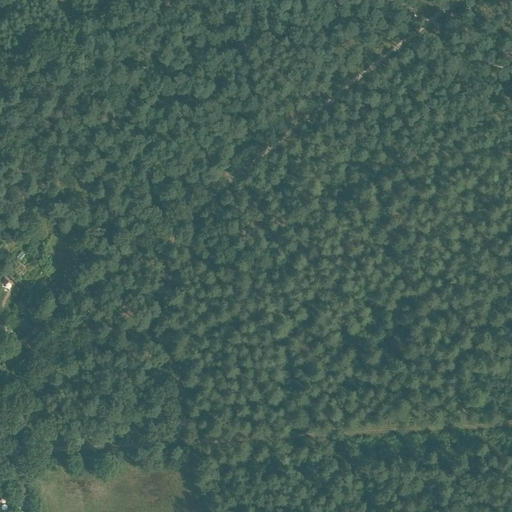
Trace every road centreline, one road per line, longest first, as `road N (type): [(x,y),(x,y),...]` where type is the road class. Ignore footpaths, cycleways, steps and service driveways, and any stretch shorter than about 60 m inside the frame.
road 1 (track): [(183,444),(167,313),(185,215),(456,0)]
road 2 (track): [(0,454),(199,441)]
